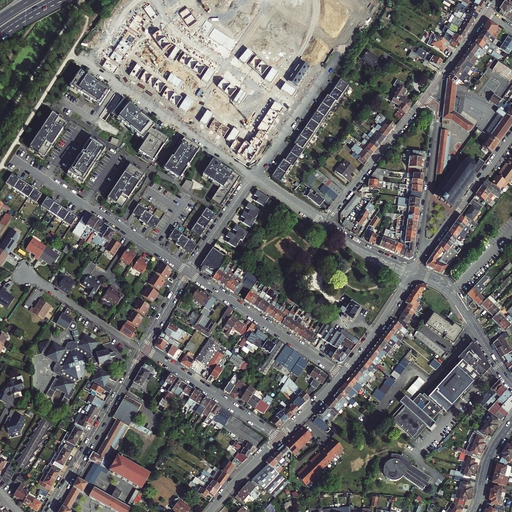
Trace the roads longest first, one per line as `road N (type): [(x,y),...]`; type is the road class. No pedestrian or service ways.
road 1 (residential): [(18,159),(188,271)]
road 2 (residential): [(88,64),(253,175)]
road 3 (residential): [(188,271),(342,374)]
road 4 (residential): [(50,511),(143,351)]
road 5 (residential): [(154,0),(189,42),(296,112)]
road 6 (tertiary): [(424,97),(322,223)]
road 7 (residential): [(279,438),(145,348)]
road 8 (residential): [(423,251),(437,120),(424,97)]
road 9 (tertiary): [(507,379),(449,287),(413,271)]
road 10 (tertiary): [(423,251),(511,136)]
road 11 (residential): [(23,274),(143,351)]
road 12 (tertiary): [(342,374),(413,271)]
